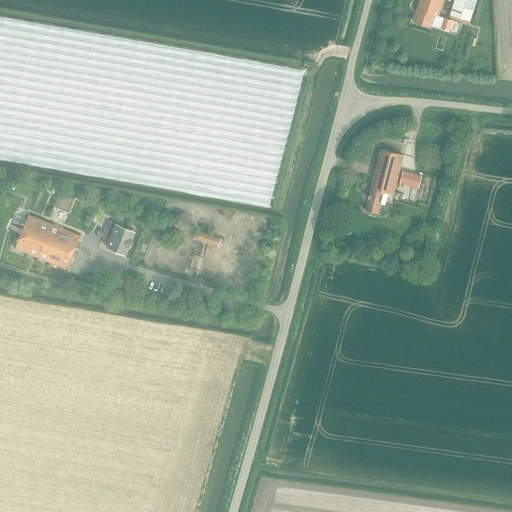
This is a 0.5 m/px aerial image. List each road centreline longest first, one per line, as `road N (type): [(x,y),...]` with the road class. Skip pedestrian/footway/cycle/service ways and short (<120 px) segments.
road 1 (unclassified): [(230,511),(334,142)]
road 2 (unclassified): [(390,101),(511,111)]
